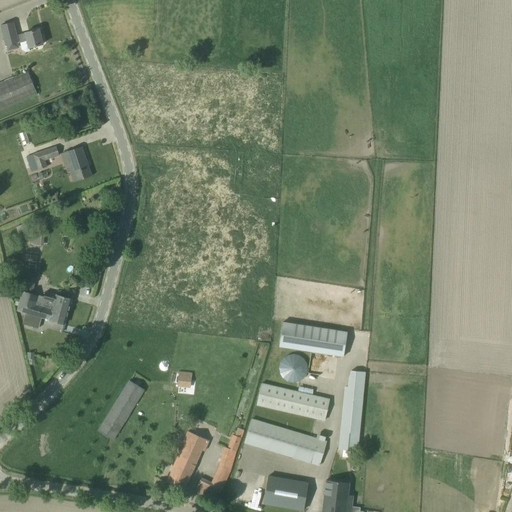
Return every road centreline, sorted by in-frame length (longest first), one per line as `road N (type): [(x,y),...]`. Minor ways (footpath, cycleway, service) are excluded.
road 1 (tertiary): [(0,439),(83,351),(130,184),(71,0)]
road 2 (unclassified): [(189,511),(6,482)]
